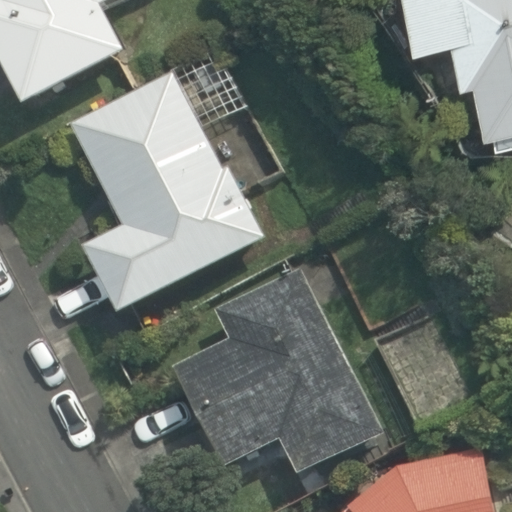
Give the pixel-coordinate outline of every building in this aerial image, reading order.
[(17,0),(25,15),(9,23),(53,118),(149,73),(121,15),(152,0),(17,0)] [(509,97),(511,108),(511,0),(422,0),(435,54),(473,45),(487,103),(509,97)] [(282,246),(186,70),(83,126),(142,233),(102,255),(140,324),(282,246)] [(409,446),(320,274),(236,317),(253,350),(193,381),(249,488),(312,455),(329,488),(409,446)] [(511,393),(464,299),(384,340),(431,433),(511,393)] [(412,476),(376,511),(511,511),(511,494),(493,445),(412,476)]
